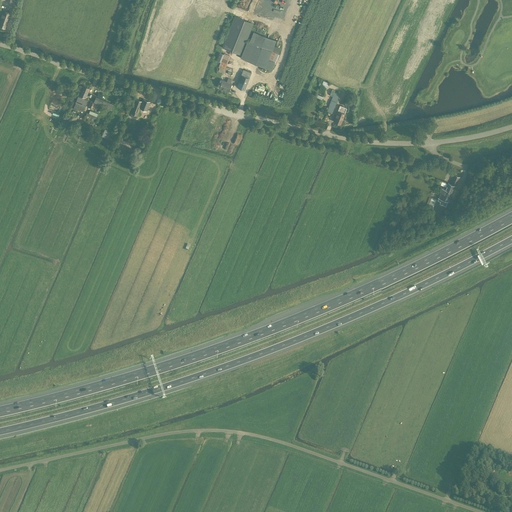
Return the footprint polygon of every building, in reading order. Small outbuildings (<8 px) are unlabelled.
[(0,26),(6,28),(11,12),(3,10),(0,17),(0,26)] [(241,55),(253,23),(235,16),(222,47),(241,55)] [(272,70),(275,62),(275,63),(278,54),(277,53),(279,48),(273,46),(276,40),(253,31),(248,43),(246,42),(240,58),(272,70)] [(245,90),(249,78),(251,73),(243,69),(237,86),(245,90)] [(229,91),(232,83),(230,83),(232,79),(228,78),(226,81),(222,79),(219,87),(229,91)] [(85,97),(89,88),(83,85),(83,86),(80,85),(78,89),(81,91),(79,95),(85,97)] [(332,112),(339,93),(334,92),(327,110),(332,112)] [(75,102),(76,102),(85,106),(87,100),(78,96),(77,97),(76,96),(76,98),(77,98),(75,102)] [(111,109),(113,105),(96,97),(94,102),(111,109)] [(136,118),(137,115),(140,108),(146,111),(150,101),(143,99),(142,102),(141,101),(142,101),(136,99),(131,113),(130,116),(136,118)] [(100,105),(91,101),(88,107),(98,111),(100,105)] [(82,111),(85,106),(76,102),(74,108),(82,111)] [(340,124),(343,117),(344,113),(346,107),(339,105),(334,121),(340,124)] [(94,122),(97,116),(89,113),(87,112),(85,118),(94,122)] [(112,132),(105,129),(102,136),(109,139),(112,132)] [(456,185),(460,177),(455,175),(451,184),(448,183),(446,189),(442,187),(437,200),(440,201),(439,203),(446,206),(453,189),(455,185),(456,185)] [(433,208),(437,199),(432,197),(431,198),(428,206),(433,208)]
